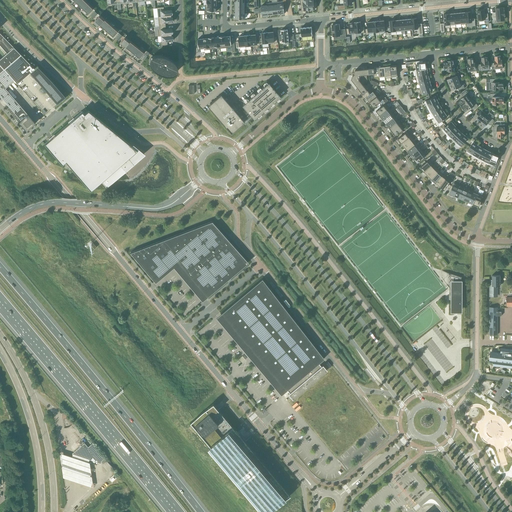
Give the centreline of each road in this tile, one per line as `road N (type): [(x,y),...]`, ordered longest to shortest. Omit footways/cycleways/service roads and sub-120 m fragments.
road 1 (motorway): [(200,511),(0,267)]
road 2 (secondary): [(426,403),(234,169)]
road 3 (motorway): [(0,302),(173,511)]
road 4 (tertiary): [(24,146),(181,331)]
road 5 (secondary): [(250,214),(393,393)]
road 6 (tertiary): [(320,89),(354,103),(446,221),(477,239)]
road 7 (secondary): [(0,229),(53,202),(163,207),(203,177)]
road 8 (tertiary): [(181,331),(318,496)]
road 9 (unclassified): [(261,265),(358,388),(393,393)]
road 10 (residential): [(319,19),(506,0)]
road 11 (secondary): [(186,124),(45,0)]
road 12 (primary): [(53,511),(40,415),(0,335)]
road 13 (tertiary): [(440,410),(476,372),(477,239)]
road 14 (primary): [(0,350),(33,432),(40,511)]
road 15 (residential): [(187,109),(60,0)]
road 16 (residential): [(433,52),(451,105),(479,135),(509,150)]
road 17 (secondary): [(76,57),(169,133)]
